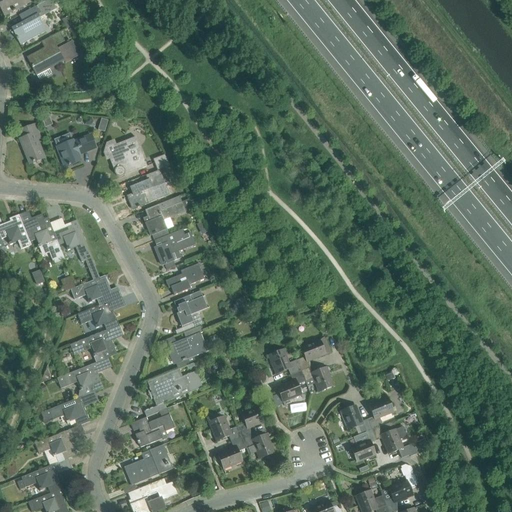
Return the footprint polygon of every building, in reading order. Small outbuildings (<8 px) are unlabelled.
[(13,13),(15,11),(15,10),(30,2),(28,0),(0,0),(0,7),(4,16),(12,12),(13,13)] [(20,45),(46,31),(39,18),(56,9),(51,0),(47,0),(28,11),(21,14),(25,21),(11,28),(13,31),(11,32),(16,38),(15,38),(17,40),(20,45)] [(59,33),(50,37),(41,42),(45,48),(27,58),(39,80),(51,74),(49,68),(70,57),(71,58),(78,54),(71,41),(59,48),(59,49),(58,50),(56,46),(64,42),(59,33)] [(105,131),(107,120),(101,118),(98,129),(105,131)] [(24,138),(20,139),(29,164),(44,158),(35,134),(38,133),(35,125),(21,130),(24,138)] [(96,148),(92,139),(91,135),(73,142),(73,141),(57,147),(65,167),(80,161),(77,153),(83,151),(83,153),(96,148)] [(124,174),(131,171),(130,169),(136,166),(137,170),(147,167),(135,137),(123,142),(114,145),(117,153),(109,156),(115,170),(114,171),(114,172),(114,173),(115,174),(115,175),(116,176),(117,176),(118,177),(119,177),(120,177),(121,177),(122,176),(123,176),(123,175),(124,174)] [(164,155),(153,160),(157,171),(170,166),(164,155)] [(137,208),(140,207),(139,206),(168,194),(163,183),(152,188),(149,181),(131,188),(133,195),(128,197),(132,209),(137,207),(137,208)] [(149,221),(145,223),(150,236),(152,235),(159,232),(167,229),(163,221),(169,218),(192,209),(188,200),(181,203),(179,196),(159,204),(154,206),(145,210),(149,221)] [(0,225),(0,237),(1,239),(7,237),(10,242),(9,243),(10,245),(11,244),(11,243),(17,241),(21,249),(31,245),(30,242),(29,242),(22,222),(19,215),(13,217),(14,220),(0,225)] [(22,222),(29,242),(30,242),(36,239),(39,245),(37,245),(38,247),(41,256),(48,253),(52,263),(53,262),(54,264),(65,260),(60,247),(58,244),(53,233),(54,233),(48,218),(44,219),(42,216),(42,217),(37,219),(36,217),(22,222)] [(54,233),(53,233),(58,244),(65,241),(67,247),(66,248),(67,250),(69,249),(68,248),(74,245),(81,263),(92,258),(77,221),(70,223),(71,226),(54,233)] [(156,247),(154,247),(162,266),(163,265),(171,262),(173,262),(175,261),(181,258),(178,252),(195,245),(190,233),(184,235),(182,230),(173,233),(169,235),(164,237),(166,243),(156,247)] [(174,296),(183,292),(190,289),(189,285),(204,279),(198,264),(180,271),(182,274),(165,281),(168,289),(171,288),(174,296)] [(39,272),(31,275),(36,287),(44,284),(39,272)] [(96,299),(98,305),(99,306),(112,301),(105,284),(107,283),(104,276),(71,290),(75,299),(86,295),(88,300),(89,303),(91,302),(90,301),(96,299)] [(207,309),(203,297),(200,291),(183,298),(174,302),(174,304),(173,304),(173,305),(175,309),(175,310),(176,310),(179,309),(180,312),(176,314),(181,327),(193,322),(191,316),(207,309)] [(231,302),(237,315),(250,309),(245,296),(231,302)] [(112,308),(114,307),(112,301),(99,306),(98,305),(77,313),(82,324),(94,319),(96,325),(95,325),(96,328),(98,327),(97,326),(104,324),(106,330),(107,331),(110,329),(110,330),(119,326),(112,308)] [(210,339),(204,342),(200,333),(203,332),(200,326),(183,333),(185,339),(169,345),(172,351),(173,351),(174,354),(169,356),(171,355),(175,364),(176,364),(179,369),(186,366),(185,364),(195,360),(193,357),(214,349),(210,339)] [(255,337),(262,334),(260,328),(253,330),(255,337)] [(112,335),(110,330),(110,329),(107,331),(106,330),(69,345),(74,355),(92,348),(95,353),(93,354),(94,357),(97,356),(96,354),(101,352),(104,360),(117,354),(110,336),(112,335)] [(296,360),(301,371),(312,367),(309,361),(325,355),(319,340),(300,347),(304,357),(296,360)] [(290,375),(301,371),(296,360),(289,363),(283,350),(268,356),(276,374),(288,370),(290,375)] [(61,376),(56,378),(60,389),(65,387),(78,382),(80,388),(79,388),(80,391),(82,389),(82,388),(88,385),(91,393),(93,392),(94,392),(103,388),(98,374),(96,370),(98,369),(96,363),(96,362),(61,376)] [(319,392),(333,386),(326,368),(314,372),(312,367),(301,371),(305,382),(307,387),(315,383),(319,392)] [(225,375),(231,381),(237,375),(231,368),(225,375)] [(156,406),(188,393),(203,387),(196,371),(182,377),(179,369),(156,378),(147,382),(150,389),(152,388),(156,397),(153,398),(156,406)] [(301,395),(297,385),(305,382),(301,371),(290,375),(293,381),(277,387),(283,402),(301,395)] [(85,403),(83,397),(82,396),(48,410),(52,420),(65,416),(67,421),(65,422),(67,425),(69,424),(68,422),(74,420),(77,427),(81,426),(81,425),(90,422),(82,404),(85,403)] [(373,417),(368,419),(372,430),(382,426),(379,418),(393,412),(391,407),(387,397),(368,405),(373,417)] [(356,406),(341,412),(348,430),(358,426),(361,434),(372,430),(368,419),(362,422),(356,406)] [(237,427),(241,438),(252,433),(250,428),(266,421),(260,407),(241,414),(245,424),(237,427)] [(229,430),(224,417),(219,418),(217,413),(207,417),(216,441),(228,436),(231,442),(241,438),(237,427),(229,430)] [(140,420),(130,424),(133,431),(141,428),(142,432),(135,435),(137,441),(136,441),(137,444),(138,444),(140,448),(149,444),(163,438),(161,434),(175,428),(169,414),(161,417),(160,417),(148,422),(146,417),(140,420)] [(382,426),(372,430),(376,441),(382,438),(388,454),(396,451),(398,450),(401,458),(408,456),(409,455),(410,457),(417,454),(418,455),(421,454),(429,450),(425,440),(406,447),(403,448),(402,446),(400,440),(402,440),(402,439),(407,437),(406,433),(406,431),(405,431),(403,427),(402,428),(401,428),(386,434),(382,426)] [(69,430),(39,442),(43,452),(51,449),(54,455),(52,455),(54,458),(56,457),(56,456),(61,453),(64,461),(67,460),(68,459),(76,455),(71,441),(69,437),(71,436),(69,431),(69,430)] [(359,444),(351,448),(357,463),(375,455),(370,443),(376,441),(372,430),(361,434),(356,436),(359,444)] [(259,459),(274,453),(267,434),(255,439),(252,433),(241,438),(246,449),(246,448),(249,455),(257,452),(259,459)] [(242,462),(238,452),(246,449),(241,438),(231,442),(233,448),(217,454),(223,469),(242,462)] [(131,486),(140,482),(173,469),(163,444),(149,450),(152,456),(124,467),(131,486)] [(22,479),(17,481),(21,490),(26,488),(38,483),(40,489),(39,489),(40,492),(43,491),(42,489),(47,487),(50,493),(62,489),(57,475),(55,471),(58,470),(55,464),(49,466),(21,477),(22,479)] [(384,501),(388,511),(399,507),(397,502),(412,496),(406,481),(388,488),(392,498),(384,501)] [(178,494),(174,485),(173,482),(150,491),(148,485),(127,493),(130,500),(132,499),(133,503),(129,504),(132,511),(150,511),(151,511),(150,511),(153,511),(163,508),(160,500),(169,497),(169,498),(178,494)] [(50,493),(28,502),(31,511),(33,511),(44,508),(45,511),(54,511),(68,511),(62,496),(65,495),(62,489),(50,493)] [(384,501),(382,496),(374,499),(371,491),(356,497),(361,511),(370,511),(375,510),(375,511),(387,511),(388,511),(384,501)] [(332,511),(328,501),(310,508),(311,511),(332,511)]
